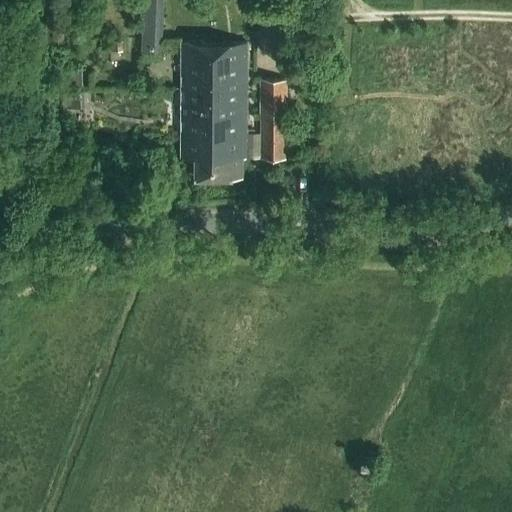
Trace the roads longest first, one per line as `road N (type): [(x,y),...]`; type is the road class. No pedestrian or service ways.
road 1 (tertiary): [(0,262),(109,228),(445,228),(511,215)]
road 2 (track): [(511,18),(351,20)]
